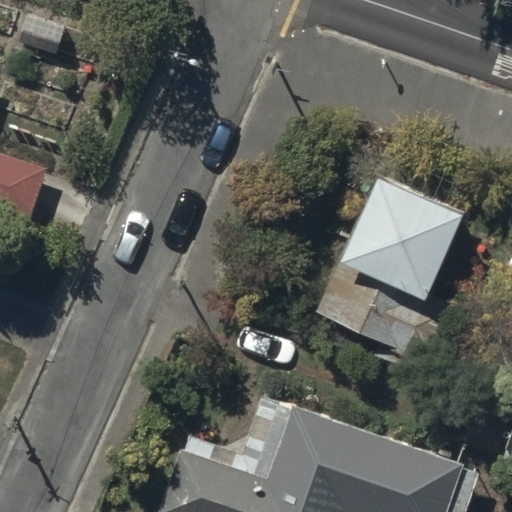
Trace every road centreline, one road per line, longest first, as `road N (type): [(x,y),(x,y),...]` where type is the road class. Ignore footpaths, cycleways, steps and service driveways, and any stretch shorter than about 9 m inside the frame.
road 1 (residential): [(27,511),(226,59),(242,0)]
road 2 (residential): [(378,0),(511,49)]
